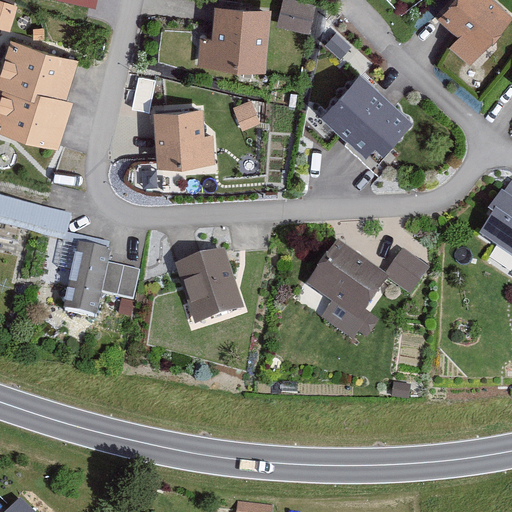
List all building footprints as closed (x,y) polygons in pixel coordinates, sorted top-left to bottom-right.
[(316,6),(287,0),(282,0),(277,27),(310,36),(316,6)] [(455,48),(472,62),(511,17),(491,0),(460,0),(443,20),(464,38),(455,48)] [(0,30),(10,33),(18,7),(4,3),(0,1),(0,30)] [(243,14),(214,10),(212,41),(199,39),(198,67),(236,77),(266,75),(271,12),(243,14)] [(45,57),(10,42),(4,62),(5,63),(3,71),(0,78),(0,77),(0,91),(34,105),(37,97),(40,99),(67,103),(79,62),(45,57)] [(411,126),(361,80),(327,117),(366,153),(374,144),(385,154),(411,126)] [(58,151),(73,104),(67,103),(40,99),(37,97),(34,105),(0,91),(0,135),(25,147),(58,151)] [(257,116),(252,101),(233,109),(238,123),(243,132),(261,124),(257,116)] [(198,115),(157,119),(162,168),(215,162),(213,139),(201,140),(198,115)] [(156,177),(152,159),(132,163),(136,182),(156,177)] [(480,230),(511,252),(511,178),(505,189),(502,187),(491,204),(495,207),(480,230)] [(69,215),(0,196),(0,214),(65,231),(69,215)] [(386,272),(337,238),(305,283),(332,301),(321,317),(353,339),(358,332),(367,337),(379,319),(365,310),(387,278),(389,274),(386,272)] [(109,252),(81,245),(68,305),(95,311),(100,289),(134,297),(141,268),(107,260),(109,252)] [(430,266),(403,247),(386,272),(389,274),(387,278),(411,294),(430,266)] [(239,304),(223,250),(181,263),(198,316),(239,304)] [(411,383),(393,381),(392,398),(410,398),(411,383)] [(36,511),(13,491),(0,505),(0,511),(36,511)] [(274,511),(275,501),(237,499),(236,511),(274,511)]
